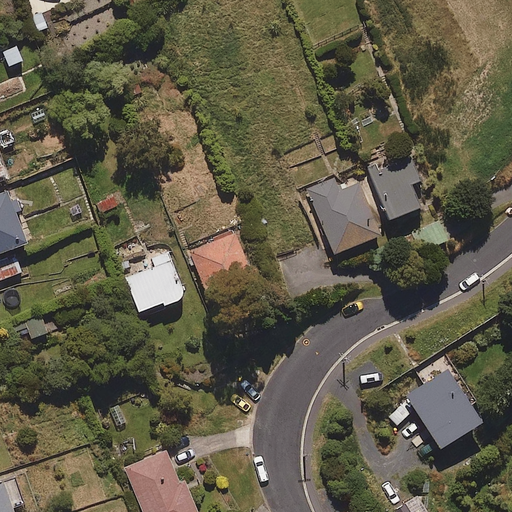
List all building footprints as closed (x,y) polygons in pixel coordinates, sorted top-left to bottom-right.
[(23,64),(17,49),(3,54),(9,70),(23,64)] [(66,150),(61,132),(37,139),(43,157),(66,150)] [(0,188),(8,185),(0,164),(0,188)] [(419,187),(418,166),(401,167),(372,179),(392,226),(422,214),(412,190),(419,187)] [(342,194),(336,179),(307,190),(335,259),(382,240),(360,186),(342,194)] [(29,251),(8,195),(0,198),(0,283),(22,275),(15,256),(29,251)] [(448,244),(439,222),(416,232),(425,253),(448,244)] [(258,291),(234,235),(190,253),(214,310),(258,291)] [(185,303),(168,252),(151,257),(154,268),(125,278),(139,319),(185,303)] [(49,336),(42,322),(26,330),(33,344),(49,336)] [(477,408),(456,372),(408,400),(442,457),(484,432),(471,411),(477,408)] [(180,486),(167,455),(126,472),(142,511),(196,511),(185,483),(180,486)] [(25,508),(17,483),(0,488),(0,511),(13,511),(25,508)]
